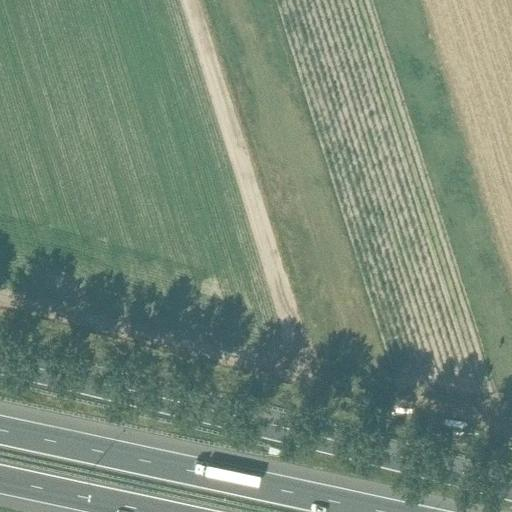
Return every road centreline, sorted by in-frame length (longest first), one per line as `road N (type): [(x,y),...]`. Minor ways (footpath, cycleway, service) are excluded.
road 1 (motorway): [(511,495),(0,365)]
road 2 (motorway): [(377,511),(0,431)]
road 3 (motorway): [(0,479),(151,511)]
